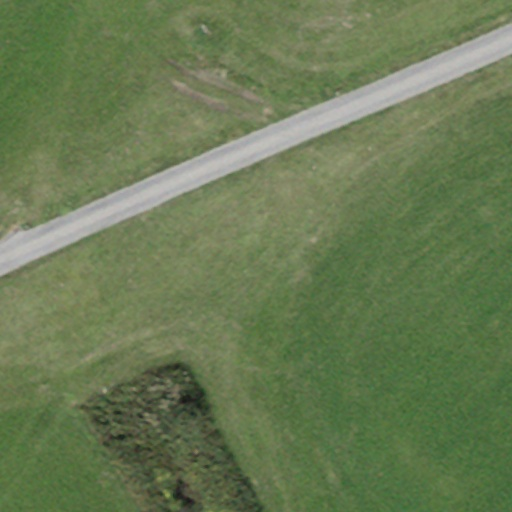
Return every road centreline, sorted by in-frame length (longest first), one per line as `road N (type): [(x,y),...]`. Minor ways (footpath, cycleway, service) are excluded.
road 1 (unclassified): [(511,39),(0,261)]
road 2 (track): [(321,122),(263,114),(187,83),(141,38),(130,0)]
road 3 (track): [(0,102),(65,0)]
